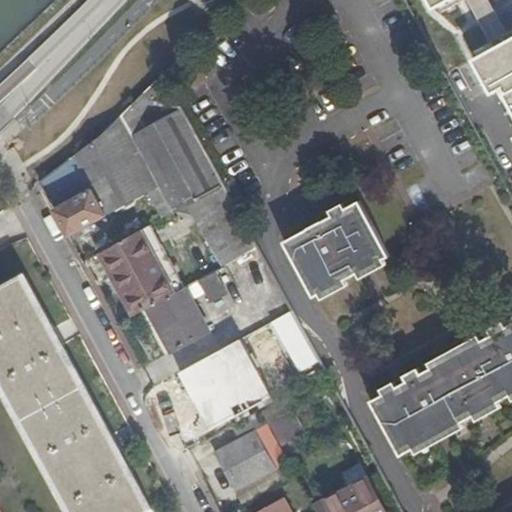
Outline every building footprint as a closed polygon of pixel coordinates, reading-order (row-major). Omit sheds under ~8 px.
[(430,0),(433,6),(443,0),(469,0),(495,47),(473,59),(490,91),(511,79),(511,37),(507,40),(484,0),(430,0)] [(56,209),(54,211),(68,238),(158,189),(172,214),(221,186),(161,76),(125,113),(119,118),(110,126),(102,134),(39,184),(56,209)] [(221,186),(172,214),(191,218),(218,272),(227,267),(256,252),(221,186)] [(315,300),(389,259),(360,206),(285,246),(315,300)] [(148,227),(99,253),(133,317),(147,309),(182,291),(148,227)] [(227,267),(218,272),(216,273),(228,295),(240,289),(227,267)] [(228,295),(216,273),(199,282),(211,305),(228,295)] [(197,283),(182,291),(147,309),(170,353),(207,334),(190,300),(202,293),(197,283)] [(145,511),(22,285),(0,296),(0,386),(68,511),(145,511)] [(324,376),(290,315),(251,336),(273,379),(265,383),(275,401),(324,376)] [(401,457),(511,396),(511,327),(505,331),(501,325),(488,332),(491,338),(420,377),(417,371),(403,379),(406,384),(371,404),(401,457)] [(209,413),(265,383),(273,379),(251,336),(184,371),(209,413)] [(296,478),(260,412),(248,418),(256,432),(276,470),(235,493),(243,506),(296,478)] [(256,432),(248,418),(236,425),(243,439),(256,432)] [(276,470),(256,432),(243,439),(214,454),(235,493),(276,470)] [(329,511),(383,511),(368,483),(326,506),(329,511)] [(288,511),(282,501),(260,511),(288,511)]
